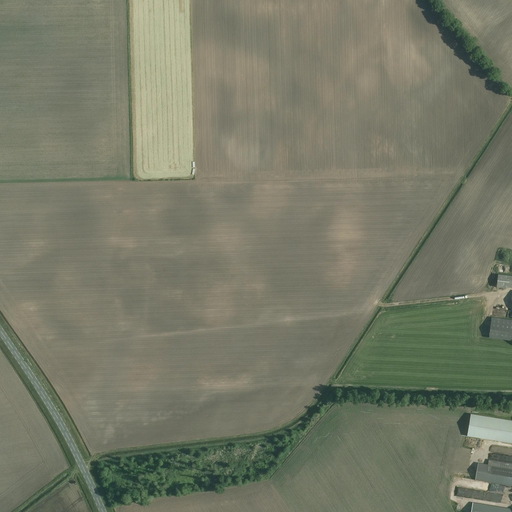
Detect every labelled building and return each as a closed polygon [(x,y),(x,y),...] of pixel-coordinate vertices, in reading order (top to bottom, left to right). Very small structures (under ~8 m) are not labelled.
[(511,276),(498,275),(497,285),(511,286),(511,276)] [(511,320),(492,318),(489,338),(511,341),(511,320)] [(511,421),(471,414),(467,436),(511,443),(511,421)] [(511,463),(489,460),(488,465),(478,463),(474,480),(511,486),(511,463)] [(474,494),(476,483),(460,480),(457,481),(457,484),(456,490),(456,498),(464,497),(465,493),(466,497),(467,498),(468,494),(474,494)] [(511,511),(511,509),(473,503),(471,511),(511,511)]
